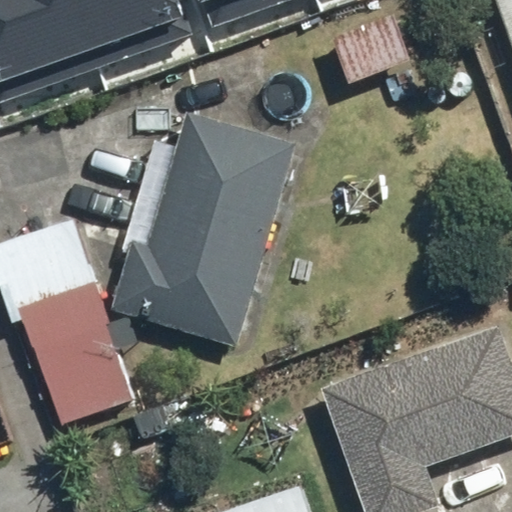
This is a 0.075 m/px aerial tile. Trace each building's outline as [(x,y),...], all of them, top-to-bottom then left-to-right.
[(0,0),(0,67),(8,90),(202,21),(194,0),(0,0)] [(217,0),(222,11),(254,0),(217,0)] [(339,27),(354,80),(432,58),(417,5),(339,27)] [(298,139),(195,113),(163,240),(139,233),(122,303),(248,335),(298,139)] [(86,215),(1,242),(26,321),(36,318),(69,421),(144,398),(86,215)] [(511,322),(510,318),(334,382),(380,511),(430,511),(461,501),(446,461),(511,436),(511,322)] [(323,511),(315,483),(216,511),(323,511)]
